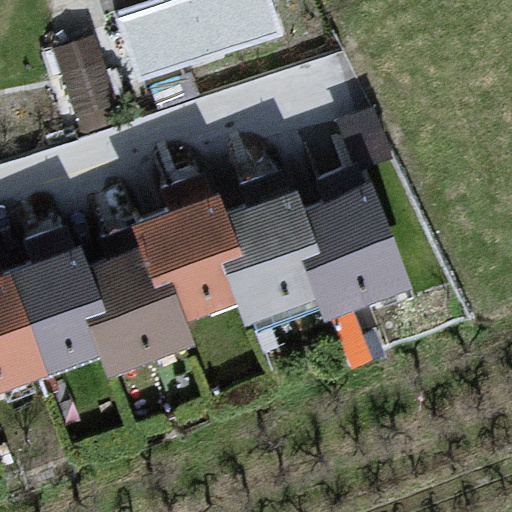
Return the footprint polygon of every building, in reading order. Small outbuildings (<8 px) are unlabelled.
[(274,0),(117,0),(135,57),(279,13),(274,0)] [(98,32),(56,46),(78,111),(120,97),(98,32)] [(410,278),(366,175),(299,198),(315,241),(292,248),(313,295),(321,313),(410,278)] [(299,198),(291,179),(223,203),(237,243),(218,250),(234,296),(244,320),(313,295),(292,248),(315,241),(299,198)] [(217,185),(126,217),(134,235),(150,276),(168,270),(182,317),(234,296),(218,250),(237,243),(223,203),(217,185)] [(134,235),(83,254),(102,301),(81,310),(96,349),(106,374),(188,340),(182,317),(168,270),(150,276),(134,235)] [(75,236),(6,261),(48,367),(96,349),(81,310),(102,301),(83,254),(75,236)] [(6,261),(0,263),(0,384),(48,367),(6,261)]
